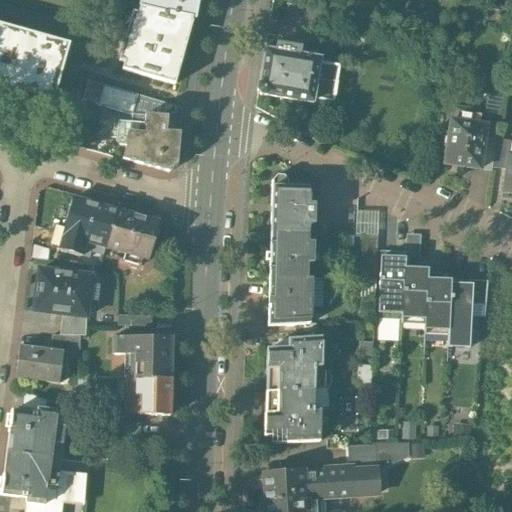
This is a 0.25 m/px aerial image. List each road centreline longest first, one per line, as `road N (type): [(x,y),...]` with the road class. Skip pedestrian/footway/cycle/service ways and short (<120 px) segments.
road 1 (residential): [(511,242),(216,119)]
road 2 (secondary): [(208,209),(197,511)]
road 3 (residential): [(23,155),(208,209)]
road 4 (residential): [(23,155),(0,333)]
road 5 (secondary): [(232,0),(216,119)]
